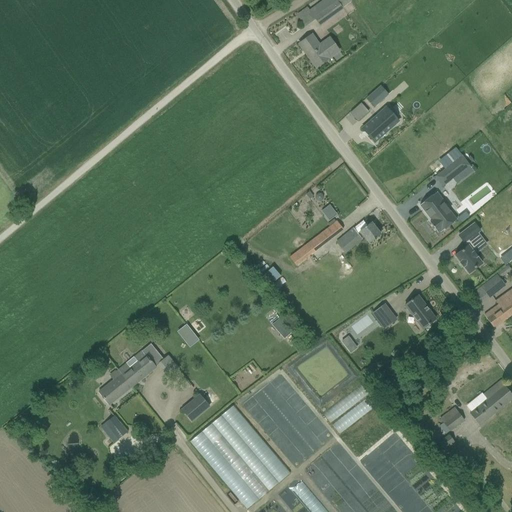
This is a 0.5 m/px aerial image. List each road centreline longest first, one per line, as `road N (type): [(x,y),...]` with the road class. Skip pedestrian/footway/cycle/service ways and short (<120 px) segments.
road 1 (unclassified): [(511,373),(232,0)]
road 2 (track): [(301,0),(253,30),(0,238)]
